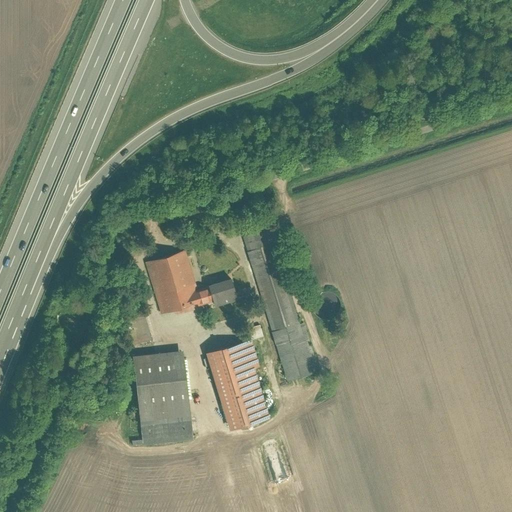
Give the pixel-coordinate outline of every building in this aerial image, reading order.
[(229,228),(278,377),(309,365),(293,320),(289,321),(258,221),(229,228)] [(132,257),(147,311),(202,295),(204,301),(228,294),(221,272),(186,282),(175,244),(132,257)] [(248,327),(251,338),(262,335),(260,324),(248,327)] [(216,428),(258,414),(243,364),(247,363),(238,335),(191,350),(216,428)] [(121,354),(130,442),(180,437),(171,349),(121,354)]
